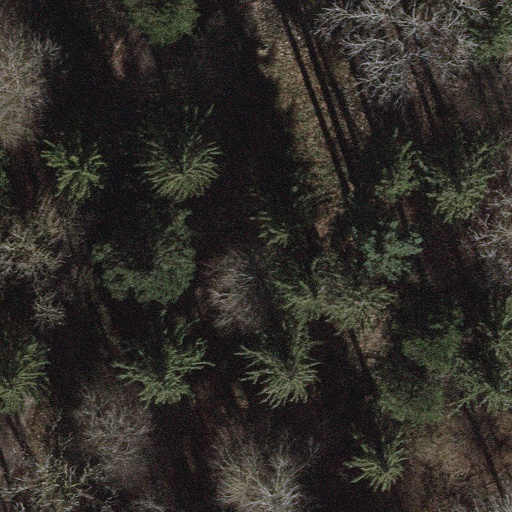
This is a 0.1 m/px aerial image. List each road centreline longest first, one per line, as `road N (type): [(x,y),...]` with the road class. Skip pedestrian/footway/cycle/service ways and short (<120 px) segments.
road 1 (track): [(0,458),(86,179),(131,82),(182,0)]
road 2 (track): [(174,511),(0,408)]
